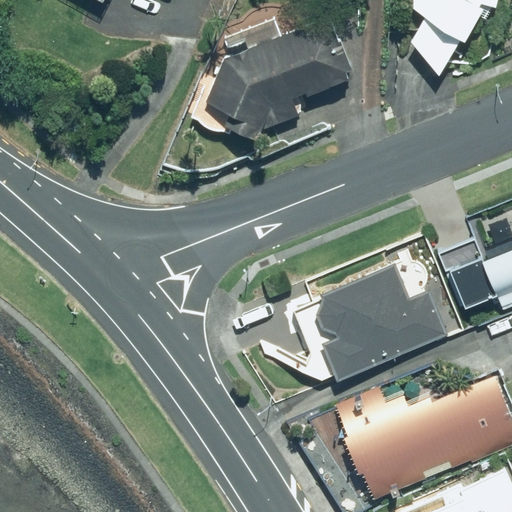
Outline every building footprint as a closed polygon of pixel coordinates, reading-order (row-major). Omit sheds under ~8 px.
[(403,0),(400,6),(418,17),(403,40),(431,75),(473,1),(491,7),(493,0),(403,0)] [(330,13),(317,18),(311,3),(258,1),(227,31),(187,115),(188,116),(238,143),(255,110),(262,108),(269,123),(308,108),(302,92),(340,78),(338,72),(351,67),(330,13)] [(495,306),(511,299),(511,224),(508,226),(511,235),(511,242),(438,273),(453,309),(490,294),(495,306)] [(391,263),(318,291),(317,292),(316,293),(315,295),(314,296),(313,297),(312,299),(312,300),(311,302),(311,303),(311,305),(311,307),(311,308),(311,310),(311,311),(311,313),(311,314),(312,316),(312,317),(313,319),(314,320),(315,322),(316,323),(317,324),(318,325),(319,326),(320,327),(321,328),(323,329),(324,330),(326,331),(327,331),(329,332),(330,332),(332,332),(334,332),(335,336),(316,343),(329,379),(443,336),(425,290),(404,298),(391,263)] [(381,397),(378,389),(331,406),(340,431),(333,434),(346,471),(353,469),(364,498),(511,445),(486,375),(425,397),(423,391),(401,399),(398,391),(381,397)] [(511,511),(511,479),(506,466),(463,485),(460,479),(387,511),(511,511)]
